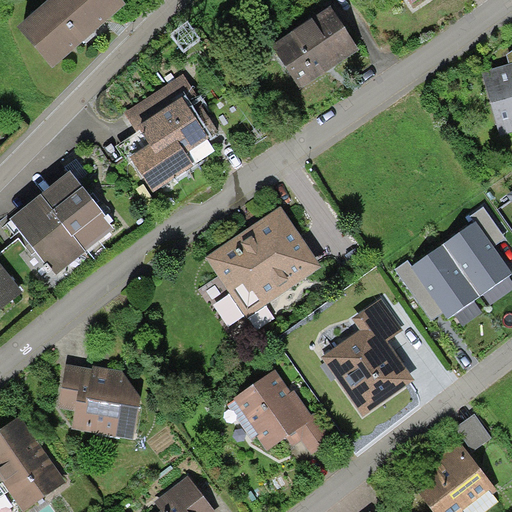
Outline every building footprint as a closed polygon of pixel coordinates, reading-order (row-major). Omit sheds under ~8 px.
[(105,0),(48,0),(14,29),(47,68),(115,11),(105,0)] [(419,0),(401,0),(407,8),(419,0)] [(354,52),(326,13),(267,53),(295,93),(354,52)] [(511,49),(503,57),(507,68),(511,66),(511,49)] [(511,66),(507,68),(478,75),(495,139),(511,134),(511,66)] [(121,117),(131,131),(160,172),(213,135),(192,106),(199,102),(180,76),(121,117)] [(61,175),(33,200),(82,258),(111,234),(61,175)] [(82,258),(33,200),(5,223),(54,282),(82,258)] [(468,228),(489,257),(505,245),(479,209),(463,221),(468,228)] [(314,270),(276,211),(204,257),(242,317),(314,270)] [(489,257),(468,228),(443,247),(480,298),(506,279),(489,257)] [(428,280),(439,295),(455,316),(480,298),(443,247),(417,266),(428,280)] [(439,295),(417,266),(411,258),(395,270),(423,307),(439,295)] [(0,308),(15,297),(0,276),(0,308)] [(356,333),(318,360),(360,421),(410,386),(382,346),(400,334),(378,302),(348,322),(356,333)] [(87,370),(59,367),(54,410),(71,412),(69,436),(132,443),(136,403),(118,373),(87,370)] [(271,373),(227,406),(263,452),(288,433),(306,456),(324,442),(287,395),(271,373)] [(479,451),(497,437),(480,414),(462,427),(479,451)] [(0,495),(1,494),(13,511),(27,511),(63,488),(15,419),(0,429),(0,495)] [(459,447),(406,486),(424,511),(467,511),(493,493),(459,447)] [(213,511),(186,476),(148,504),(153,511),(213,511)]
